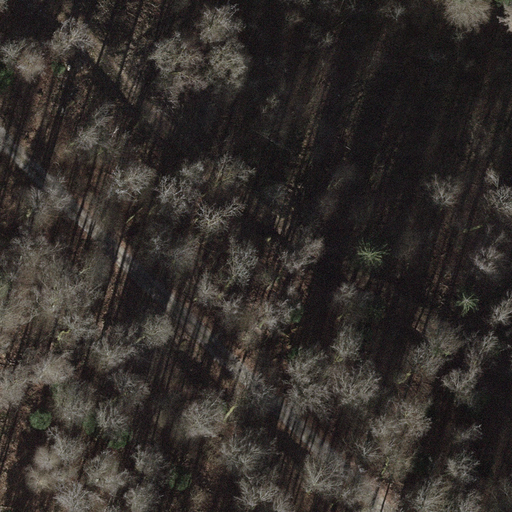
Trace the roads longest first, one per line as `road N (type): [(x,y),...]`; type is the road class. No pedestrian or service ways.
road 1 (track): [(511,396),(205,176),(58,0)]
road 2 (track): [(0,140),(384,511)]
